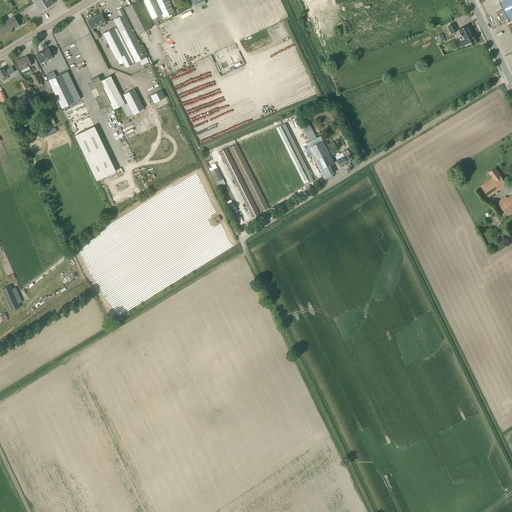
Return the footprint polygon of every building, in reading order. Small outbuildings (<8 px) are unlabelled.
[(32,0),(40,12),(53,4),(50,0),(32,0)] [(138,35),(153,27),(138,0),(132,0),(134,3),(124,8),(138,35)] [(164,18),(174,13),(168,0),(144,0),(152,19),(162,14),(164,18)] [(508,19),(511,16),(511,0),(502,0),(499,2),(503,10),(497,12),(502,21),(507,19),(508,19)] [(126,68),(146,57),(122,9),(117,11),(120,16),(114,20),(117,27),(104,33),(117,59),(120,57),(126,68)] [(92,29),(106,22),(101,14),(88,20),(92,29)] [(0,29),(3,34),(19,25),(14,16),(0,25),(0,29)] [(451,34),(457,31),(454,23),(448,26),(451,34)] [(467,25),(459,30),(462,36),(463,36),(465,40),(473,37),(470,32),(471,32),(469,29),(467,25)] [(52,57),(48,48),(49,49),(41,53),(41,52),(40,52),(41,53),(36,55),(40,63),(52,57)] [(26,68),(31,65),(27,56),(17,62),(21,69),(26,66),(26,68)] [(15,71),(12,67),(5,71),(3,68),(0,69),(0,76),(1,78),(7,74),(8,75),(15,71)] [(49,80),(62,108),(81,98),(68,71),(49,80)] [(42,83),(37,73),(31,76),(36,86),(37,85),(42,83)] [(122,99),(111,76),(100,81),(98,76),(90,80),(92,82),(88,84),(91,91),(96,88),(100,96),(95,99),(100,110),(105,107),(106,108),(110,106),(111,110),(124,104),(126,102),(124,98),(122,99)] [(24,90),(28,88),(23,81),(20,83),(24,90)] [(127,103),(121,106),(126,116),(133,113),(133,114),(144,108),(134,89),(123,95),(127,103)] [(154,103),(165,97),(161,90),(150,96),(154,103)] [(136,136),(151,129),(147,121),(132,127),(136,136)] [(97,180),(116,171),(94,125),(75,135),(97,180)] [(57,132),(55,127),(42,133),(44,137),(49,135),(57,132)] [(325,173),(327,176),(332,173),(328,165),(334,163),(323,140),(308,148),(319,170),(320,170),(322,174),(325,173)] [(260,212),(269,208),(237,143),(228,148),(260,212)] [(340,167),(348,164),(347,163),(352,160),(347,150),(342,153),(344,156),(337,160),(340,167)] [(489,197),(507,184),(495,168),(489,172),(492,178),(481,186),(482,188),(489,197)] [(218,187),(221,186),(225,184),(222,179),(215,183),(218,187)] [(511,196),(511,197),(510,195),(505,198),(505,197),(497,201),(503,211),(504,211),(507,216),(511,212),(511,196)] [(5,277),(7,282),(15,278),(13,273),(5,277)] [(2,289),(11,311),(20,307),(18,303),(22,302),(15,288),(12,289),(10,285),(2,289)]
